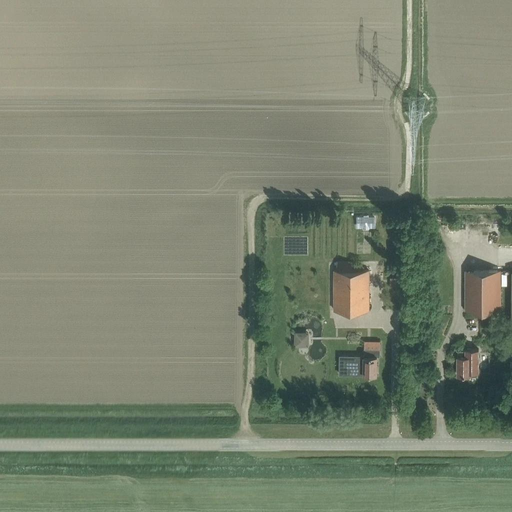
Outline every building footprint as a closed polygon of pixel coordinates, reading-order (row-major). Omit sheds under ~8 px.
[(482,235),(493,234),(493,221),(482,221),(482,235)] [(368,310),(369,271),(334,270),(334,310),(368,310)] [(500,310),(500,271),(465,271),(465,310),(500,310)] [(295,346),(308,346),(308,333),(295,333),(295,346)] [(364,356),(340,356),(339,374),(377,375),(377,356),(380,357),(380,349),(364,349),(364,356)] [(458,357),(457,357),(457,375),(468,375),(468,376),(478,376),(478,372),(479,372),(479,350),(466,350),(458,350),(458,357)]
